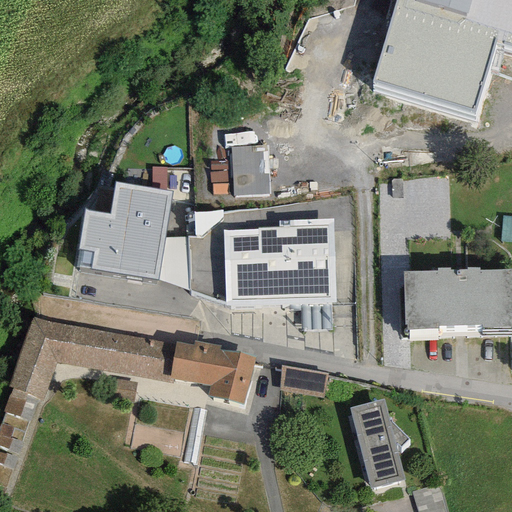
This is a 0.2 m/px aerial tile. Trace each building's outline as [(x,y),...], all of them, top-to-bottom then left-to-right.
[(511,0),(395,0),(370,82),(473,114),(495,43),(511,48),(511,0)] [(268,146),(230,147),(232,196),(269,195),(268,146)] [(156,281),(172,191),(115,181),(109,215),(85,210),(75,267),(90,269),(156,281)] [(257,229),(222,230),(224,306),(335,303),(333,219),(278,221),(278,227),(257,228),(257,229)] [(436,271),(402,272),(403,325),(406,325),(406,330),(438,329),(438,325),(481,325),(481,328),(511,327),(511,269),(479,270),(479,267),(466,268),(466,270),(449,270),(449,268),(436,268),(436,271)] [(172,384),(173,379),(169,378),(175,345),(34,317),(7,387),(12,389),(38,399),(42,401),(56,363),(172,384)] [(330,340),(330,323),(302,323),(302,340),(330,340)] [(243,404),(255,358),(219,350),(220,346),(193,342),(193,346),(175,342),(175,345),(169,378),(173,379),(209,386),(206,397),(243,404)] [(327,373),(281,366),(277,392),(323,400),(327,373)] [(30,421),(38,399),(12,389),(2,413),(5,414),(0,427),(0,464),(12,470),(29,421),(30,421)] [(400,448),(408,440),(389,421),(384,399),(349,409),(370,488),(404,480),(396,445),(400,448)] [(411,492),(417,511),(445,511),(438,485),(411,492)]
